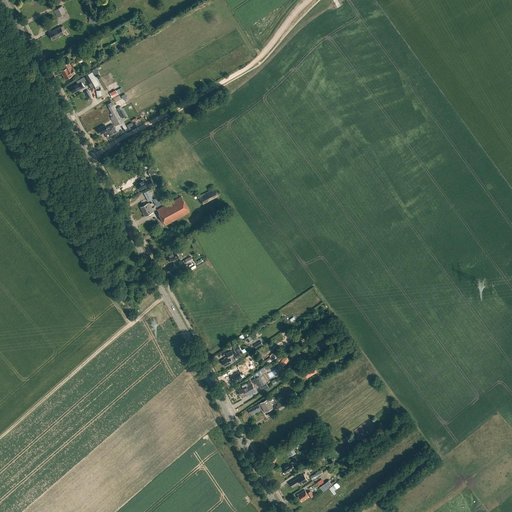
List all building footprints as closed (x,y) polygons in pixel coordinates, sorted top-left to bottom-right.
[(66,13),(63,8),(62,6),(53,11),(57,17),(66,13)] [(49,32),(50,34),(49,34),(52,40),(64,34),(60,27),(49,32)] [(73,67),(77,65),(82,61),(80,58),(75,61),(71,63),(73,67)] [(65,79),(72,75),(75,74),(68,63),(64,65),(65,68),(60,71),(65,79)] [(93,71),(89,73),(96,86),(100,83),(93,71)] [(83,77),(86,81),(88,84),(92,82),(88,74),(83,77)] [(81,83),(86,81),(83,77),(76,81),(77,83),(70,88),(72,93),(83,86),(81,83)] [(123,91),(121,88),(116,91),(116,90),(110,93),(112,98),(123,91)] [(112,102),(107,105),(118,125),(122,123),(112,102)] [(132,122),(126,125),(129,130),(135,127),(132,122)] [(106,128),(105,125),(97,129),(100,135),(106,132),(109,137),(116,134),(111,125),(106,128)] [(140,190),(148,185),(149,187),(153,184),(150,179),(147,180),(145,176),(140,178),(142,181),(136,183),(140,190)] [(202,204),(218,195),(214,187),(198,196),(202,204)] [(156,198),(151,189),(144,193),(148,202),(156,198)] [(183,200),(181,196),(157,210),(158,213),(163,222),(165,225),(189,212),(188,209),(183,200)] [(142,212),(151,207),(151,206),(153,205),(152,203),(150,204),(149,203),(140,207),(142,212)] [(151,207),(142,212),(145,216),(154,212),(153,210),(155,209),(154,207),(152,208),(151,207)] [(178,248),(167,254),(167,255),(166,256),(169,262),(172,260),(172,261),(179,257),(176,253),(180,251),(178,248)] [(325,338),(315,345),(320,352),(330,344),(325,338)] [(237,353),(242,350),(239,345),(233,348),(237,353)] [(225,367),(233,362),(236,361),(234,356),(231,351),(226,353),(228,357),(222,360),(225,367)] [(267,364),(277,358),(273,353),(270,355),(271,357),(265,361),(267,364)] [(289,359),(285,356),(280,362),(284,365),(289,359)] [(238,381),(243,378),(241,375),(243,374),(243,372),(250,369),(246,362),(239,366),(241,370),(230,376),(233,382),(237,380),(238,381)] [(314,367),(308,370),(311,376),(317,372),(314,367)] [(277,369),(269,373),(271,378),(279,374),(277,369)] [(260,387),(265,384),(260,376),(255,378),(260,387)] [(246,396),(256,391),(251,382),(247,384),(248,386),(238,391),(241,397),(246,394),(246,396)] [(274,407),(269,398),(258,404),(248,409),(251,415),(261,410),(260,408),(263,407),(265,412),(274,407)] [(286,407),(283,402),(276,406),(279,411),(286,407)] [(317,446),(323,442),(320,437),(314,441),(317,446)] [(288,472),(294,468),(293,465),(296,463),(294,460),(291,462),(291,463),(285,466),(285,467),(282,469),(284,473),(288,471),(288,472)] [(323,473),(321,470),(321,469),(316,472),(316,473),(310,476),(312,480),(318,476),(323,473)] [(301,484),(308,481),(304,474),(290,482),(293,487),(300,482),(301,484)] [(323,492),(332,485),(329,480),(320,487),(323,492)] [(310,490),(307,492),(305,490),(297,495),(301,501),(309,497),(310,498),(313,496),(310,490)]
